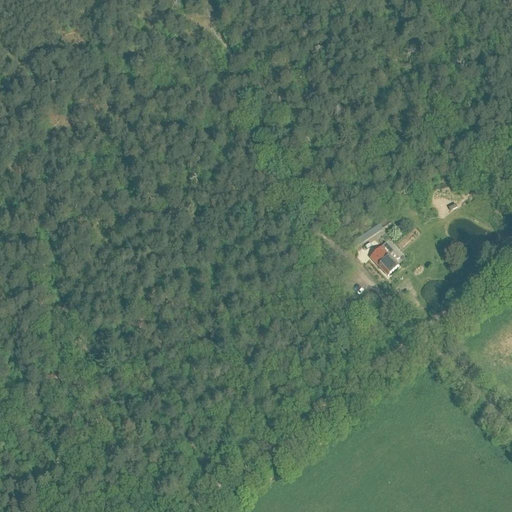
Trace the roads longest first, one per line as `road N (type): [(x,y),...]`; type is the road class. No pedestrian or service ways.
road 1 (track): [(45,511),(101,468),(113,445),(88,345),(68,310),(113,239),(79,135),(78,54)]
road 2 (track): [(184,511),(417,335)]
road 3 (track): [(357,273),(511,432)]
